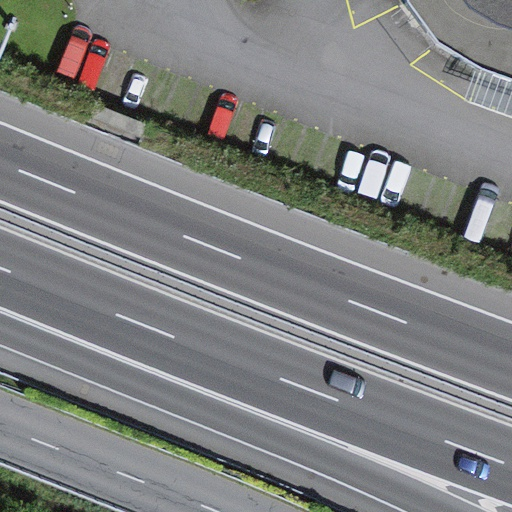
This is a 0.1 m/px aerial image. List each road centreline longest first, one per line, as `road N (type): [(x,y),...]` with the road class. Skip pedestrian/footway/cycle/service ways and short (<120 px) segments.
road 1 (motorway): [(511,361),(0,162)]
road 2 (motorway): [(0,268),(311,391)]
road 3 (unclassified): [(0,426),(217,511)]
road 4 (motorway): [(311,391),(511,466)]
road 5 (motorway): [(311,391),(473,511)]
